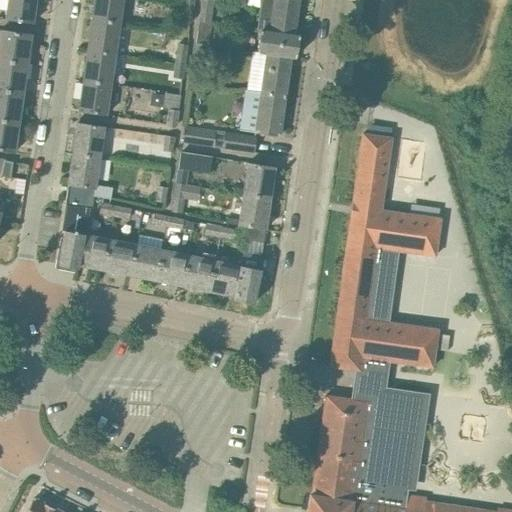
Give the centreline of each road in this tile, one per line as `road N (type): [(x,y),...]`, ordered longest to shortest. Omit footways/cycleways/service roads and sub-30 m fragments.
road 1 (unclassified): [(282,337),(334,0)]
road 2 (residential): [(64,0),(64,57),(20,294)]
road 3 (unclassified): [(282,337),(20,294)]
road 4 (tertiary): [(19,443),(38,325),(20,294)]
road 5 (tertiary): [(151,511),(19,443)]
